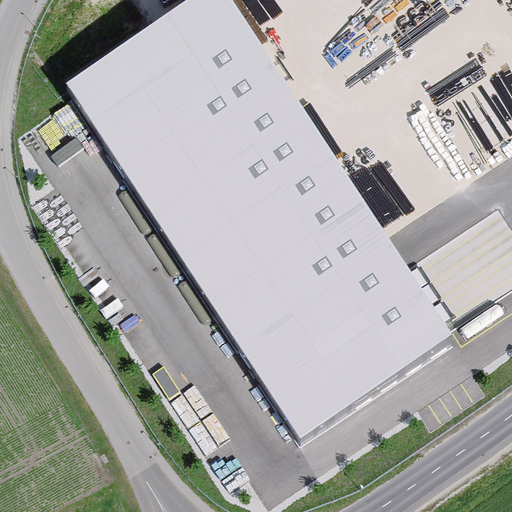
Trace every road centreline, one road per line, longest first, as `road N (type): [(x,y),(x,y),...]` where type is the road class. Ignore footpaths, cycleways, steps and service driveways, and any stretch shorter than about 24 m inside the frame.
road 1 (unclassified): [(167,511),(41,301),(0,212)]
road 2 (residential): [(373,511),(511,414)]
